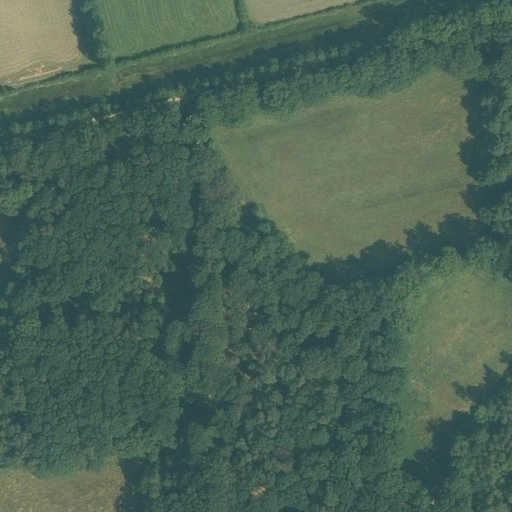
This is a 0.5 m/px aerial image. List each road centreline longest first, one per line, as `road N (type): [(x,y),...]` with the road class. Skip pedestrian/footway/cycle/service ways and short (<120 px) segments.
road 1 (track): [(511,14),(0,144)]
road 2 (track): [(201,511),(210,171)]
